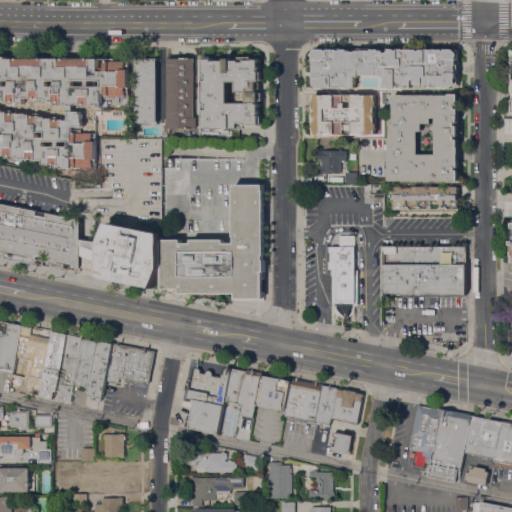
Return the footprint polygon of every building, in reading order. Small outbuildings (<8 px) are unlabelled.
[(317,88),(318,86),(316,86),(314,84),(314,56),(312,56),(312,54),(317,49),(325,49),(325,50),(328,50),(328,49),(338,49),(338,51),(341,51),(341,49),(347,49),(348,50),(348,52),(372,50),(372,49),(379,49),(381,51),(385,51),(385,52),(389,52),(389,51),(391,49),(396,49),(396,50),(399,50),(418,49),(420,51),(421,51),(422,50),(443,49),(443,50),(445,50),(445,48),(455,48),(459,51),(459,84),(454,88),(416,88),(416,79),(412,79),(413,87),(385,88),(385,83),(386,81),(386,78),(384,75),(359,75),(359,76),(356,76),(356,88),(317,88)] [(233,129),(229,129),(229,130),(224,130),(224,128),(213,128),(214,131),(203,131),(203,110),(207,110),(207,104),(203,104),(203,81),(207,81),(207,75),(203,75),(202,59),(213,59),(213,61),(216,61),(216,60),(225,60),(225,57),(232,57),(232,60),(233,60),(240,60),(240,57),(252,57),(252,60),(260,59),(260,69),(258,69),(258,71),(260,71),(260,72),(262,72),(262,80),(260,80),(260,81),(257,81),(257,83),(260,83),(260,90),(257,90),(257,91),(259,91),(259,93),(262,93),(262,101),(259,101),(259,103),(260,103),(260,116),(262,116),(262,123),(260,123),(260,124),(245,125),(245,128),(233,129)] [(37,164),(37,165),(28,165),(28,163),(19,161),(18,161),(14,160),(14,161),(6,161),(6,159),(3,159),(3,158),(0,157),(0,58),(6,58),(132,60),(132,116),(101,116),(101,117),(99,117),(98,175),(82,172),(82,173),(73,173),(73,171),(70,170),(51,170),(51,167),(48,167),(48,166),(44,166),(44,165),(37,164)] [(195,117),(198,117),(198,128),(168,128),(168,58),(195,58),(195,117)] [(158,125),(152,125),(152,123),(136,123),(136,59),(158,59),(158,125)] [(389,181),(389,169),(387,169),(387,160),(389,160),(389,138),(394,138),(394,95),(449,95),(449,94),(459,94),(459,105),(456,105),(456,108),(458,108),(458,122),(456,122),(456,125),(458,125),(458,128),(462,128),(462,134),(458,134),(458,136),(456,136),(456,139),(459,139),(459,167),(456,167),(456,170),(458,170),(458,180),(389,181)] [(376,100),(377,100),(377,112),(376,112),(376,117),(378,117),(378,129),(376,129),(376,134),(314,134),(314,95),(376,95),(376,100)] [(341,174),(320,173),(320,167),(322,167),(322,160),(318,160),(318,150),(346,151),(346,161),(341,161),(341,174)] [(358,184),(346,184),(346,172),(358,172),(358,184)] [(161,240),(181,239),(181,243),(192,243),(192,240),(225,239),(225,243),(236,243),(236,237),(235,237),(234,191),(235,191),(235,185),(264,184),(264,190),(265,190),(265,255),(264,255),(264,260),(265,260),(265,272),(263,272),(263,299),(236,299),(236,294),(180,294),(180,289),(176,289),(176,291),(166,291),(166,289),(162,289),(162,268),(161,268),(161,240)] [(450,209),(450,210),(441,210),(441,209),(411,209),(411,210),(403,210),(403,209),(393,209),(393,201),(395,201),(395,186),(402,186),(402,188),(413,188),(413,186),(440,186),(440,188),(451,188),(451,187),(457,187),(457,201),(459,201),(459,209),(450,209)] [(161,268),(154,288),(99,277),(99,267),(99,261),(81,255),(81,268),(79,272),(52,266),(52,268),(37,266),(37,263),(0,255),(0,203),(37,210),(37,211),(47,213),(81,219),(81,239),(99,242),(108,222),(161,233),(161,240),(161,268)] [(358,305),(332,305),(332,274),(327,274),(321,274),(321,257),(327,257),(329,257),(329,244),(337,244),(337,246),(340,246),(340,236),(355,236),(355,244),(358,244),(358,305)] [(466,247),(466,295),(385,295),(385,247),(466,247)] [(14,371),(0,368),(0,321),(23,326),(14,371)] [(40,396),(10,390),(10,388),(14,371),(23,326),(53,332),(40,396)] [(57,392),(55,391),(53,399),(40,396),(53,332),(68,335),(57,392)] [(98,341),(113,345),(106,380),(102,401),(97,400),(97,398),(87,396),(89,387),(74,384),(72,392),(74,392),(73,395),(72,394),(71,402),(70,402),(65,401),(66,395),(63,395),(63,393),(57,392),(68,335),(83,338),(98,341)] [(114,343),(156,351),(149,384),(120,378),(119,383),(106,380),(113,345),(114,343)] [(218,435),(189,428),(195,402),(192,401),(192,399),(188,398),(193,370),(195,368),(196,368),(199,368),(200,369),(201,370),(200,373),(205,374),(206,373),(206,372),(207,371),(209,370),(211,371),(213,372),(214,375),(222,376),(224,369),(227,367),(232,368),(226,401),(218,435)] [(232,368),(247,371),(241,404),(239,403),(239,406),(227,404),(228,401),(226,401),(232,368)] [(248,369),(262,372),(262,375),(256,405),(253,421),(243,419),(243,415),(242,415),(244,405),(241,404),(247,371),(248,369)] [(287,410),(285,409),(285,411),(256,405),(262,375),(292,381),(287,410)] [(316,422),(286,416),(287,410),(292,381),(293,379),(303,381),(302,386),(311,388),(313,383),(323,385),(323,387),(316,421),(316,422)] [(316,421),(323,387),(338,389),(332,419),(330,427),(323,425),(323,423),(316,421)] [(364,395),(358,424),(332,419),(338,389),(364,395)] [(464,452),(460,470),(458,470),(455,482),(428,476),(430,463),(425,461),(426,456),(422,455),(423,451),(416,450),(417,449),(409,448),(418,405),(436,409),(437,408),(471,414),(463,452),(464,452)] [(30,411),(30,429),(21,429),(21,427),(11,427),(11,411),(30,411)] [(52,415),(52,414),(53,414),(53,427),(51,427),(51,428),(53,428),(53,433),(44,433),(44,428),(37,428),(37,426),(35,426),(35,415),(52,415)] [(471,414),(482,416),(481,418),(500,421),(492,464),(493,466),(483,464),(485,456),(463,452),(471,414)] [(235,421),(225,420),(224,431),(234,431),(235,421)] [(500,421),(511,423),(511,467),(492,464),(500,421)] [(353,436),(350,454),(331,450),(332,446),(335,447),(337,437),(334,436),(335,432),(353,436)] [(29,444),(28,434),(38,434),(38,443),(29,444)] [(125,458),(120,458),(120,457),(105,457),(106,439),(104,439),(104,435),(106,435),(106,434),(121,435),(121,434),(125,434),(125,435),(126,436),(126,439),(125,439),(125,458)] [(18,447),(15,447),(16,455),(0,455),(0,436),(18,436),(18,447)] [(32,438),(32,449),(45,449),(45,439),(32,438)] [(51,462),(38,462),(37,449),(51,448),(51,462)] [(95,461),(82,461),(82,448),(95,448),(95,461)] [(198,472),(198,468),(195,468),(195,464),(192,464),(192,453),(223,453),(223,451),(225,451),(225,453),(228,453),(228,459),(226,459),(226,462),(228,462),(228,460),(232,460),(232,461),(237,462),(237,472),(198,472)] [(242,467),(245,454),(261,457),(259,470),(242,467)] [(292,493),(291,493),(291,498),(270,498),(270,462),(282,462),(282,465),(290,465),(290,468),(292,468),(292,473),(291,473),(291,474),(292,474),(292,493)] [(95,473),(83,473),(83,463),(95,463),(95,473)] [(0,467),(30,467),(30,469),(31,469),(31,477),(34,477),(34,490),(30,490),(30,491),(0,491),(0,467)] [(468,481),(469,480),(466,480),(467,474),(469,474),(471,468),(475,469),(475,467),(486,469),(485,471),(489,472),(487,485),(468,481)] [(120,468),(120,488),(106,488),(106,468),(120,468)] [(313,472),(313,470),(318,470),(318,472),(334,472),(334,492),(335,492),(335,497),(334,497),(334,500),(324,499),(324,498),(309,498),(309,490),(317,490),(317,476),(311,476),(311,472),(313,472)] [(203,500),(203,507),(194,507),(194,478),(244,477),(244,488),(232,488),(232,491),(231,491),(231,494),(217,494),(217,500),(203,500)] [(234,492),(248,492),(248,504),(235,504),(234,492)] [(87,505),(73,505),(73,494),(87,494),(87,505)] [(0,511),(0,497),(12,497),(12,511),(0,511)] [(123,511),(95,511),(95,504),(102,504),(102,498),(119,498),(119,497),(123,497),(123,511)] [(468,510),(455,510),(455,497),(468,498),(468,510)] [(295,502),(295,511),(283,511),(283,502),(295,502)] [(511,507),(511,511),(473,511),(473,502),(481,502),(511,507)]
